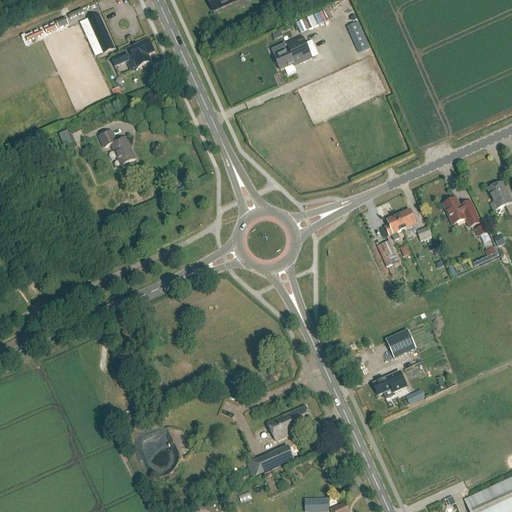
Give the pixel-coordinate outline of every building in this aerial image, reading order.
[(207,0),(213,12),(239,0),(207,0)] [(301,35),(328,23),(329,22),(324,11),(296,23),(301,35)] [(111,41),(103,23),(99,15),(88,20),(104,55),(115,50),(111,41)] [(49,36),(73,25),(69,16),(45,27),(49,36)] [(341,20),(333,24),(339,37),(347,33),(341,20)] [(351,26),(363,52),(370,49),(358,23),(351,26)] [(345,45),(356,41),(355,36),(343,40),(345,45)] [(288,51),(274,57),(281,72),(286,70),(288,76),(296,73),(294,68),(313,59),(303,38),(285,45),(288,51)] [(148,41),(142,44),(129,50),(129,52),(111,60),(115,68),(128,62),(128,61),(133,59),(137,69),(151,63),(147,56),(153,53),(148,41)] [(384,85),(372,90),(376,99),(387,94),(384,85)] [(69,149),(77,145),(70,129),(62,133),(69,149)] [(121,167),(136,161),(126,139),(116,143),(111,132),(99,138),(104,149),(112,146),(121,167)] [(493,212),(511,205),(502,184),(488,191),(494,205),(491,206),(493,212)] [(470,203),(465,205),(460,208),(456,200),(442,206),(452,227),(465,221),(469,230),(480,224),(470,203)] [(403,232),(416,226),(410,212),(396,218),(403,232)] [(396,218),(387,222),(389,227),(385,229),(390,238),(392,237),(394,242),(399,240),(397,235),(403,232),(396,218)] [(483,227),(475,231),(479,238),(486,235),(483,227)] [(434,243),(428,228),(417,233),(423,248),(428,246),(434,243)] [(378,248),(387,270),(388,269),(392,278),(398,275),(395,269),(392,270),(390,268),(396,265),(399,264),(395,255),(389,243),(378,248)] [(434,243),(428,246),(431,251),(437,249),(435,243),(434,243)] [(496,254),(494,249),(485,252),(487,258),(496,254)] [(408,331),(386,341),(394,360),(416,350),(408,331)] [(123,335),(129,348),(136,346),(130,332),(123,335)] [(400,373),(387,379),(373,386),(378,397),(384,394),(387,401),(395,397),(394,395),(407,389),(400,373)] [(410,406),(417,402),(414,395),(407,399),(410,406)] [(311,422),(305,408),(266,425),(275,443),(298,433),(296,429),(311,422)] [(289,449),(267,459),(272,471),(295,461),(289,449)] [(254,480),(272,471),(267,459),(248,467),(254,480)] [(511,511),(511,478),(464,501),(469,511),(511,511)] [(329,511),(329,501),(305,501),(305,511),(329,511)]
